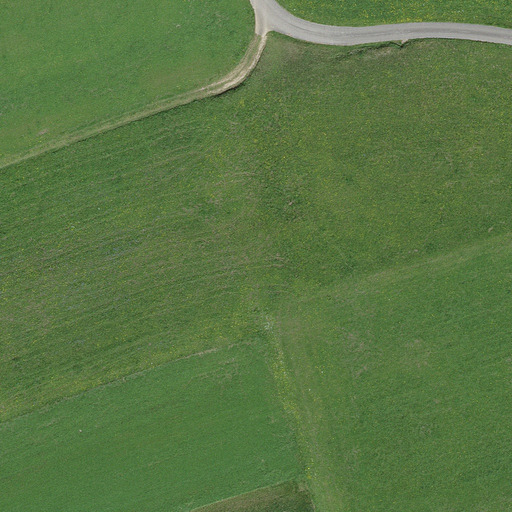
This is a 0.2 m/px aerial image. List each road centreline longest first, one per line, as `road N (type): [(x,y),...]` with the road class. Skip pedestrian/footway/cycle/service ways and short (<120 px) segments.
road 1 (track): [(0,166),(229,87),(244,78),(280,18)]
road 2 (unclassified): [(511,42),(428,34),(343,39),(280,18),(263,0)]
